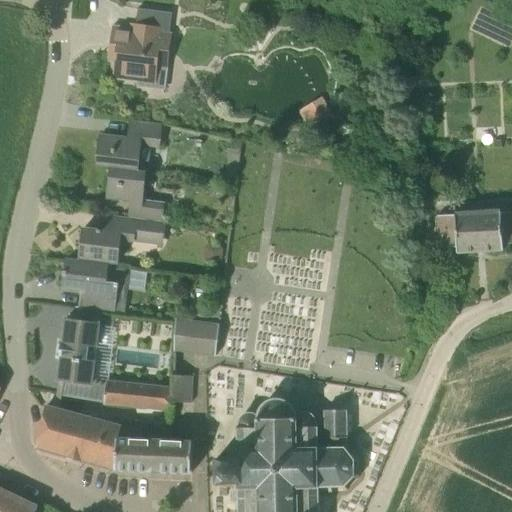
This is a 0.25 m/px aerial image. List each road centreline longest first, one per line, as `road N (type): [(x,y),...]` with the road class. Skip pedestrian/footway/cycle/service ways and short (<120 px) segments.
road 1 (residential): [(8,452),(16,393),(10,281),(56,79),(50,0)]
road 2 (residential): [(372,511),(447,337),(469,316),(511,303)]
